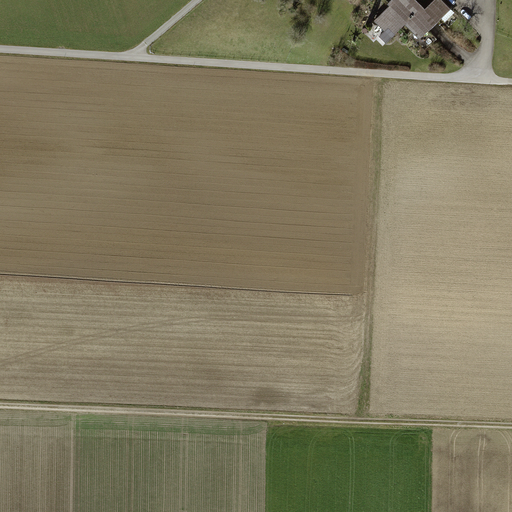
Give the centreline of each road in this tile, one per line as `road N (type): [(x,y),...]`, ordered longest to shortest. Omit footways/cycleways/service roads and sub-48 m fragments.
road 1 (track): [(0,48),(511,80)]
road 2 (track): [(511,429),(0,407)]
